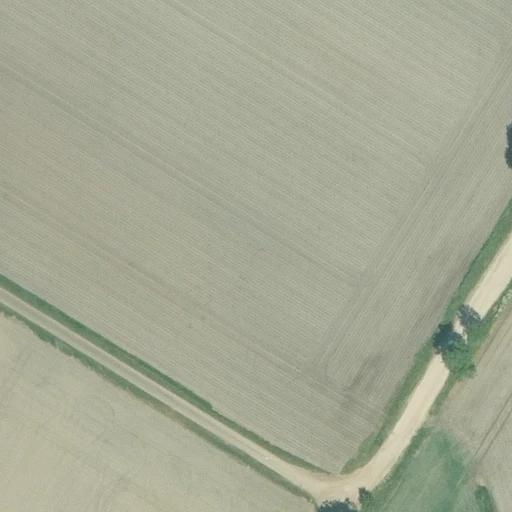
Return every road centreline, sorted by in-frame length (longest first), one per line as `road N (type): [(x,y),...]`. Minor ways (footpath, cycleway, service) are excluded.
road 1 (unclassified): [(348,509),(0,297)]
road 2 (track): [(347,511),(511,246)]
